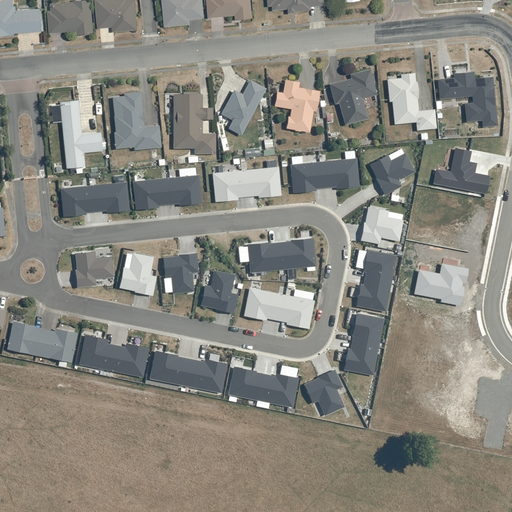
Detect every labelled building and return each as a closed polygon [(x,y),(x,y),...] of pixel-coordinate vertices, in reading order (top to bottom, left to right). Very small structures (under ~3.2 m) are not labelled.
[(12,9),(11,0),(0,0),(0,33),(12,33),(12,32),(39,30),(38,7),(12,9)] [(52,8),(46,9),(47,15),(48,32),(75,29),(75,33),(92,32),(89,0),(74,0),(51,2),(52,8)] [(133,0),(94,0),(96,27),(111,26),(111,30),(135,28),(133,0)] [(160,0),(162,25),(188,23),(188,17),(202,16),(200,0),(160,0)] [(251,16),(249,0),(205,0),(207,16),(233,14),(234,18),(251,16)] [(323,4),(322,0),(265,0),(266,4),(270,3),(270,9),(286,8),(286,10),(309,9),(309,5),(323,4)] [(470,76),(470,61),(452,61),(453,77),(437,77),(438,97),(471,96),(471,101),(465,102),(466,120),(481,120),(481,126),(495,125),(493,75),(470,76)] [(349,79),(329,83),(333,103),(340,102),(344,123),(366,119),(362,98),(375,96),(370,68),(347,72),(349,79)] [(416,110),(414,72),(398,73),(398,76),(386,77),(387,100),(391,100),(392,123),(414,121),(415,129),(434,127),(433,109),(416,110)] [(297,80),(283,78),(281,92),(274,91),(273,105),(287,107),(285,128),(308,131),(311,110),(314,110),(317,89),(296,87),(297,80)] [(264,88),(247,80),(240,93),(232,89),(219,113),(231,119),(227,127),(240,134),(264,88)] [(199,92),(171,94),(173,148),(194,147),(194,153),(215,152),(214,132),(201,133),(201,118),(211,117),(210,106),(200,107),(199,92)] [(142,127),(139,93),(110,95),(114,147),(132,146),(132,149),(159,146),(157,125),(142,127)] [(79,134),(76,99),(57,101),(64,167),(83,165),(82,153),(100,150),(98,131),(79,134)] [(333,112),(323,113),(324,123),(334,121),(333,112)] [(93,255),(93,250),(73,250),(74,285),(93,284),(93,277),(111,276),(110,255),(93,255)] [(75,332),(11,320),(5,348),(70,361),(75,332)]
